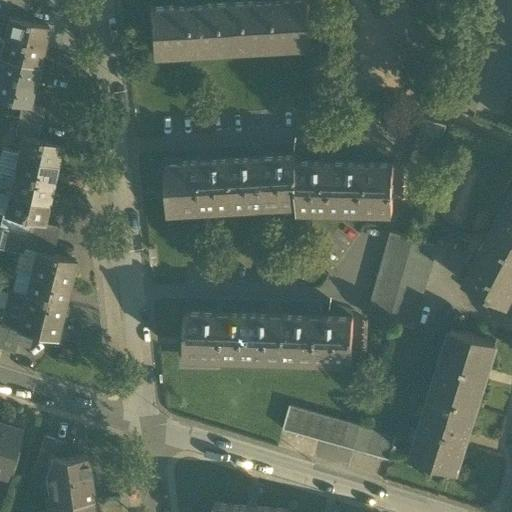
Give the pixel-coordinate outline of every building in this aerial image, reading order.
[(21,4),(4,0),(0,15),(8,16),(17,18),(24,20),(27,6),(21,4)] [(256,1),(229,3),(231,49),(250,48),(250,43),(269,42),(269,47),(288,46),(288,40),(309,39),(309,45),(311,45),(309,13),(308,0),(282,0),(280,0),(280,1),(256,3),(256,1)] [(502,15),(506,3),(497,0),(481,0),(479,9),(502,15)] [(213,50),(231,49),(229,3),(201,5),(201,6),(177,7),(177,6),(149,7),(150,22),(152,54),(154,54),(153,48),(174,47),(175,52),(194,51),(193,46),(213,45),(213,50)] [(499,28),(502,15),(479,9),(476,21),(499,28)] [(8,16),(3,37),(41,46),(46,25),(24,20),(17,18),(8,16)] [(495,40),(499,28),(476,21),(472,34),(495,40)] [(492,53),(495,40),(472,34),(469,46),(492,53)] [(3,37),(0,50),(0,56),(37,65),(41,46),(3,37)] [(488,65),(492,53),(469,46),(465,59),(488,65)] [(0,56),(0,77),(32,85),(37,65),(0,56)] [(485,78),(488,65),(465,59),(461,71),(485,78)] [(481,91),(485,78),(461,71),(458,84),(481,91)] [(27,105),(32,85),(0,77),(0,98),(21,104),(27,105)] [(477,103),(481,91),(458,84),(454,97),(477,103)] [(474,116),(477,103),(454,97),(451,109),(474,116)] [(21,104),(18,118),(45,125),(49,110),(27,105),(21,104)] [(42,140),(45,125),(18,118),(14,133),(22,135),(42,140)] [(423,118),(412,156),(435,163),(446,124),(423,118)] [(22,135),(17,155),(55,164),(60,144),(42,140),(22,135)] [(0,171),(12,175),(17,155),(0,151),(0,153),(0,171)] [(17,155),(12,175),(50,184),(55,164),(17,155)] [(168,211),(297,203),(298,203),(295,161),(295,155),(165,163),(168,211)] [(433,172),(435,163),(412,156),(410,166),(433,172)] [(393,163),(295,161),(298,203),(297,203),(298,209),(392,211),(393,163)] [(12,175),(8,194),(46,203),(50,184),(12,175)] [(511,188),(493,224),(511,233),(511,188)] [(41,223),(46,203),(8,194),(7,199),(0,196),(0,213),(1,214),(15,217),(31,221),(41,223)] [(11,232),(28,236),(31,221),(15,217),(1,214),(0,218),(0,229),(1,229),(11,232)] [(41,223),(31,221),(28,236),(54,242),(58,227),(41,223)] [(511,233),(493,224),(463,282),(506,304),(511,291),(511,233)] [(52,254),(54,242),(28,236),(11,232),(1,229),(0,233),(0,243),(24,249),(35,251),(35,250),(52,254)] [(391,231),(385,252),(408,259),(414,237),(391,231)] [(437,244),(414,237),(408,259),(390,320),(413,327),(423,291),(437,244)] [(24,249),(18,271),(29,274),(35,251),(24,249)] [(35,251),(29,274),(67,283),(73,259),(52,254),(35,250),(35,251)] [(390,320),(408,259),(385,252),(367,314),(390,320)] [(25,293),(29,274),(18,271),(14,291),(25,293)] [(29,274),(25,293),(63,302),(67,283),(29,274)] [(0,305),(8,308),(11,295),(12,292),(0,289),(0,305)] [(54,338),(63,302),(25,293),(24,298),(11,295),(8,308),(5,320),(17,325),(16,329),(54,338)] [(267,354),(282,354),(283,315),(184,312),(183,356),(222,358),(222,352),(240,353),(239,358),(267,359),(267,354)] [(353,317),(283,315),(282,354),(282,359),(299,360),(299,355),(313,355),(313,360),(336,361),(336,356),(350,356),(349,362),(351,362),(353,317)] [(9,326),(0,323),(0,348),(2,350),(9,327),(9,326)] [(20,331),(9,327),(2,350),(13,353),(20,331)] [(451,327),(431,391),(475,405),(495,340),(451,327)] [(455,470),(475,405),(431,391),(411,456),(455,470)] [(286,429),(318,439),(324,415),(292,406),(286,429)] [(318,439),(354,449),(361,425),(324,415),(318,439)] [(0,472),(5,474),(19,428),(0,421),(0,472)] [(396,435),(361,425),(354,449),(389,459),(396,435)] [(47,466),(51,453),(55,439),(44,435),(35,463),(47,466)] [(65,442),(55,439),(51,453),(60,456),(65,442)] [(46,492),(48,504),(91,498),(86,455),(64,458),(60,456),(51,453),(47,466),(44,474),(51,476),(52,491),(46,492)] [(93,511),(91,498),(48,504),(47,504),(48,511),(93,511)] [(213,511),(288,511),(289,508),(214,502),(213,511)]
